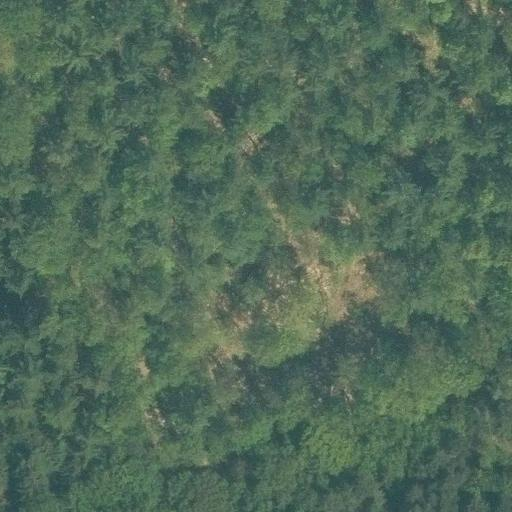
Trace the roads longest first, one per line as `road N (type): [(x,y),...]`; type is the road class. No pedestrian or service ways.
road 1 (track): [(192,499),(54,173),(0,0)]
road 2 (track): [(511,329),(382,405),(162,511)]
